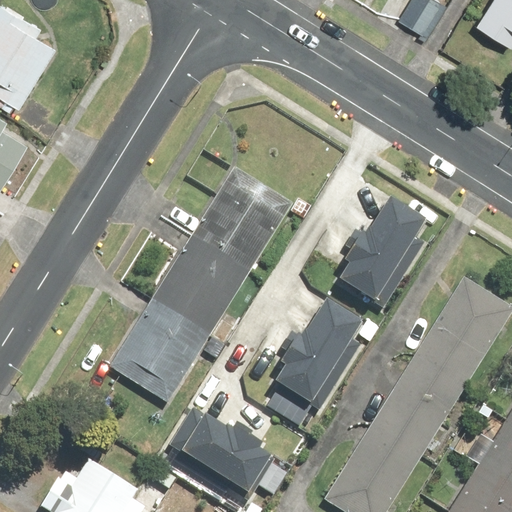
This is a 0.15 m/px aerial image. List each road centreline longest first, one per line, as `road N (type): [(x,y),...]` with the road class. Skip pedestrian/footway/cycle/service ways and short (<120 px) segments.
road 1 (residential): [(216,0),(0,353)]
road 2 (tertiary): [(511,159),(256,0)]
